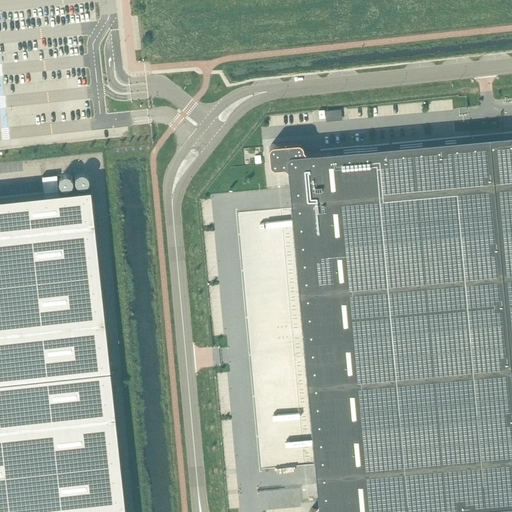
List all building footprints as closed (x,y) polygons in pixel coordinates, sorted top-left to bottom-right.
[(457,24),(496,20),(495,9),(456,12),(457,24)] [(274,143),(269,149),(270,161),(276,166),(283,165),(288,170),(319,501),(314,507),(309,511),(393,511),(511,501),(511,132),(309,150),(304,146),(297,141),(274,143)] [(44,192),(0,196),(0,379),(111,368),(91,187),(59,190),(57,174),(42,176),(44,192)] [(126,511),(111,368),(0,379),(0,511),(126,511)] [(511,511),(511,501),(393,511),(511,511)]
